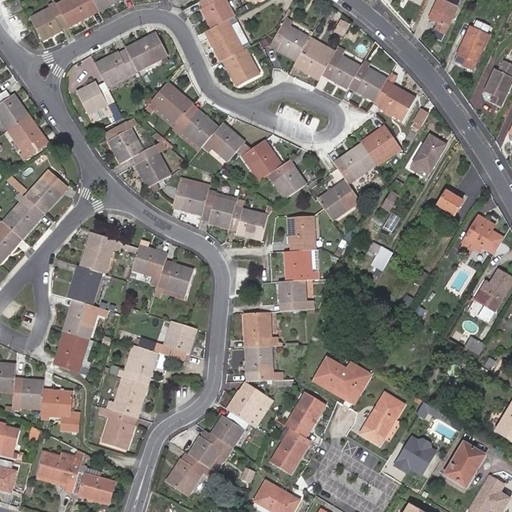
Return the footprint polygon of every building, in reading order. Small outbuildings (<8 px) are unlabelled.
[(92,0),(65,0),(56,5),(66,24),(68,28),(91,16),(89,12),(96,8),(92,0)] [(92,0),(96,8),(99,12),(121,0),(92,0)] [(203,0),(201,1),(205,8),(202,10),(212,29),(228,21),(235,17),(225,0),(203,0)] [(445,34),(461,0),(443,0),(442,0),(438,0),(430,19),(432,21),(430,26),(445,34)] [(10,4),(14,13),(22,10),(18,1),(10,4)] [(66,24),(56,5),(55,2),(48,5),(50,9),(30,19),(42,42),(61,32),(59,28),(66,24)] [(251,48),(235,17),(228,21),(244,51),(246,50),(251,48)] [(284,24),(291,28),(293,22),(287,19),(284,24)] [(227,60),(244,51),(228,21),(212,29),(209,31),(212,37),(209,39),(221,63),(223,62),(227,60)] [(348,24),(344,21),(338,30),(342,33),(348,24)] [(473,29),(471,28),(462,47),(463,48),(460,56),(467,59),(464,66),(473,70),(489,36),(486,35),(489,28),(476,22),(473,29)] [(307,43),(310,38),(291,28),(284,24),(279,33),(274,42),(280,46),(278,50),(297,61),(307,43)] [(127,53),(138,73),(168,57),(158,38),(151,41),(149,37),(125,49),(127,53)] [(335,53),(310,38),(307,43),(333,57),(335,53)] [(269,46),(265,40),(260,43),(263,49),(269,46)] [(325,72),(333,57),(307,43),(297,61),(304,65),(301,70),(320,81),(323,75),(325,72)] [(346,51),(338,48),(335,53),(343,57),(346,51)] [(246,50),(244,51),(227,60),(230,66),(226,68),(237,88),(260,76),(246,50)] [(95,65),(105,83),(107,88),(138,73),(127,53),(121,56),(119,53),(95,65)] [(330,79),(348,90),(349,88),(351,85),(361,67),(343,57),(335,53),(333,57),(325,72),(332,76),(330,79)] [(294,66),(301,70),(304,65),(297,61),(294,66)] [(371,65),(364,61),(362,66),(369,69),(371,65)] [(511,74),(511,66),(503,62),(498,72),(495,70),(485,91),(495,96),(492,102),(501,106),(511,82),(511,78),(510,78),(511,74)] [(362,66),(361,67),(351,85),(359,89),(357,93),(375,103),(377,101),(387,83),(388,81),(369,69),(362,66)] [(398,78),(392,74),(388,81),(387,83),(393,86),(398,78)] [(96,82),(76,92),(89,116),(115,103),(107,88),(105,83),(98,87),(96,82)] [(174,88),(169,83),(166,87),(172,92),(174,88)] [(393,86),(387,83),(377,101),(383,105),(381,110),(403,122),(416,99),(393,86)] [(172,92),(166,87),(153,101),(151,104),(176,126),(177,125),(190,110),(193,106),(194,105),(174,88),(172,92)] [(0,95),(0,119),(8,131),(29,116),(14,95),(11,97),(7,91),(0,96),(0,95)] [(153,101),(150,96),(145,100),(144,101),(149,106),(151,104),(153,101)] [(149,106),(148,107),(173,129),(176,126),(151,104),(149,106)] [(193,106),(190,110),(196,115),(199,112),(193,106)] [(177,125),(176,126),(201,149),(202,148),(219,129),(199,112),(196,115),(190,110),(177,125)] [(403,122),(381,110),(379,112),(401,124),(403,122)] [(414,122),(422,127),(429,115),(421,110),(414,122)] [(29,116),(8,131),(24,153),(20,155),(24,161),(46,147),(40,139),(44,136),(29,116)] [(137,156),(143,153),(127,123),(109,133),(113,139),(109,141),(121,164),(137,156)] [(226,133),(229,129),(224,124),(220,128),(226,133)] [(176,126),(173,129),(173,130),(198,152),(201,149),(176,126)] [(220,128),(219,129),(202,148),(209,154),(213,149),(228,163),(246,144),(229,129),(226,133),(220,128)] [(376,165),(400,149),(386,129),(379,133),(379,132),(362,144),(376,165)] [(409,170),(420,176),(424,170),(429,173),(441,152),(437,150),(442,143),(430,135),(409,170)] [(40,139),(46,147),(49,144),(44,136),(40,139)] [(164,143),(156,147),(160,155),(168,150),(164,143)] [(446,145),(442,143),(437,150),(441,152),(446,145)] [(349,184),(376,165),(362,144),(340,159),(343,163),(337,168),(339,170),(346,181),(349,184)] [(261,182),(269,177),(282,167),(270,149),(266,151),(262,145),(254,151),(244,158),(261,182)] [(156,147),(143,153),(137,156),(140,163),(136,165),(149,189),(172,176),(160,155),(156,147)] [(340,159),(334,163),(337,168),(343,163),(340,159)] [(269,177),(286,201),(307,186),(294,167),(291,169),(287,164),(282,167),(269,177)] [(424,170),(420,176),(426,179),(429,173),(424,170)] [(48,172),(26,197),(42,211),(45,215),(62,195),(59,192),(64,186),(48,172)] [(23,187),(11,176),(7,181),(19,191),(23,187)] [(182,179),(180,184),(210,191),(211,186),(182,179)] [(349,184),(346,181),(339,185),(342,189),(349,184)] [(209,191),(210,191),(180,184),(175,205),(183,207),(182,211),(203,217),(209,191)] [(318,200),(333,222),(354,207),(358,214),(365,209),(349,184),(342,189),(339,185),(318,200)] [(28,191),(23,187),(19,191),(21,193),(24,196),(28,191)] [(231,228),(236,208),(237,203),(216,197),(218,193),(209,191),(203,217),(211,218),(210,223),(231,228)] [(462,201),(446,192),(438,206),(454,216),(462,201)] [(24,196),(21,193),(16,199),(21,202),(3,223),(19,237),(22,240),(40,221),(36,218),(42,211),(26,197),(24,196)] [(389,213),(398,198),(389,193),(380,208),(389,213)] [(265,212),(269,215),(274,210),(270,206),(265,212)] [(262,241),(269,216),(236,208),(231,228),(230,230),(239,232),(238,235),(262,241)] [(45,215),(42,211),(36,218),(40,221),(45,215)] [(390,213),(384,228),(395,233),(401,218),(390,213)] [(504,239),(490,231),(494,225),(479,216),(463,243),(474,250),(478,252),(483,244),(489,247),(496,252),(504,239)] [(311,252),(315,252),(313,217),(287,218),(289,245),(293,245),(294,252),(311,252)] [(19,237),(3,223),(0,225),(0,265),(17,246),(14,243),(19,237)] [(358,234),(350,229),(346,235),(354,240),(358,234)] [(82,267),(103,274),(105,275),(113,251),(120,253),(121,250),(138,255),(139,249),(95,236),(93,243),(89,242),(81,267),(82,267)] [(377,254),(371,265),(382,271),(392,253),(382,247),(381,248),(373,243),(372,246),(370,249),(377,254)] [(470,257),(474,250),(463,243),(459,251),(470,257)] [(151,285),(158,287),(165,266),(166,262),(167,259),(159,256),(160,252),(140,246),(139,249),(138,255),(133,271),(154,278),(151,285)] [(305,281),(319,281),(318,273),(312,273),(311,252),(294,252),(289,253),(285,253),(286,274),(290,274),(291,282),(305,281)] [(187,296),(195,271),(173,264),(172,268),(165,266),(158,287),(187,296)] [(93,307),(103,274),(82,267),(80,275),(76,274),(68,299),(75,301),(80,303),(93,307)] [(502,301),(511,282),(511,278),(497,269),(489,283),(487,287),(483,285),(473,302),(493,315),(502,301)] [(428,275),(421,271),(414,283),(421,287),(428,275)] [(285,312),(314,311),(314,301),(306,302),(305,281),(291,282),(287,283),(279,283),(280,304),(285,304),(285,312)] [(187,296),(158,287),(155,297),(161,299),(163,294),(185,301),(187,296)] [(365,305),(373,310),(376,305),(367,300),(365,305)] [(66,333),(91,341),(101,309),(93,307),(80,303),(78,310),(73,308),(66,333)] [(426,311),(419,307),(415,313),(421,318),(426,311)] [(272,347),(279,346),(279,337),(271,337),(270,313),(244,315),(245,340),(249,340),(249,348),(272,347)] [(162,355),(182,361),(185,353),(189,355),(197,330),(172,322),(162,355)] [(86,368),(82,366),(91,341),(66,333),(57,358),(61,360),(59,367),(80,373),(87,376),(90,369),(86,368)] [(105,337),(102,345),(109,347),(111,339),(105,337)] [(485,346),(471,337),(465,347),(479,355),(485,346)] [(86,368),(95,342),(91,341),(82,366),(86,368)] [(117,377),(123,378),(144,385),(147,378),(151,379),(159,354),(133,345),(125,371),(120,369),(117,377)] [(274,381),(281,380),(281,373),(273,373),(272,347),(249,348),(246,348),(247,374),(251,374),(251,382),(274,381)] [(353,373),(346,369),(328,358),(317,377),(350,396),(358,382),(365,386),(367,382),(372,375),(357,367),(353,373)] [(497,362),(490,358),(486,365),(493,369),(497,362)] [(350,362),(346,369),(353,373),(357,367),(350,362)] [(0,392),(14,394),(15,385),(17,366),(0,364),(0,392)] [(426,382),(433,386),(442,370),(435,366),(426,382)] [(350,396),(317,377),(314,381),(355,404),(365,386),(358,382),(350,396)] [(123,378),(113,411),(134,417),(136,410),(140,412),(148,386),(144,385),(123,378)] [(14,394),(13,406),(43,409),(44,395),(44,390),(45,382),(23,380),(23,385),(15,385),(14,394)] [(245,383),(239,392),(242,394),(246,388),(248,385),(245,383)] [(227,410),(230,412),(249,423),(260,406),(265,409),(271,400),(248,385),(246,388),(242,394),(239,392),(227,410)] [(43,409),(42,420),(49,421),(49,418),(63,419),(62,432),(80,433),(81,413),(72,412),(74,393),(52,391),(52,396),(44,395),(43,409)] [(287,426),(305,437),(325,405),(306,394),(287,426)] [(403,405),(385,395),(366,426),(384,437),(403,405)] [(511,405),(497,431),(511,439),(511,405)] [(249,423),(256,428),(267,410),(265,409),(260,406),(249,423)] [(13,408),(6,407),(5,413),(12,416),(13,411),(13,408)] [(134,417),(113,411),(102,407),(99,415),(111,418),(103,443),(128,451),(136,427),(132,426),(134,417)] [(22,415),(13,411),(12,416),(19,420),(22,415)] [(211,434),(233,448),(249,424),(230,412),(226,418),(222,416),(211,434)] [(8,427),(0,425),(0,446),(3,447),(1,457),(18,461),(18,457),(13,456),(20,432),(8,429),(8,427)] [(41,430),(34,426),(30,443),(37,445),(41,430)] [(310,440),(305,437),(287,426),(279,440),(283,442),(272,461),(291,472),(310,440)] [(229,455),(233,448),(211,434),(208,433),(204,439),(200,437),(188,456),(210,469),(222,451),(229,455)] [(414,434),(397,467),(411,474),(413,470),(427,478),(442,449),(414,434)] [(485,455),(464,443),(445,474),(458,482),(464,486),(474,470),(475,471),(485,455)] [(39,475),(69,484),(68,488),(67,492),(73,494),(85,454),(79,450),(77,457),(74,465),(45,456),(42,455),(37,475),(39,475)] [(45,456),(74,465),(77,457),(71,456),(64,453),(63,457),(46,453),(45,456)] [(88,455),(85,454),(73,494),(73,495),(79,496),(109,505),(115,483),(100,479),(102,473),(88,469),(88,467),(85,466),(88,455)] [(181,459),(166,482),(188,496),(204,472),(207,474),(210,469),(188,456),(188,455),(184,461),(181,459)] [(12,465),(5,463),(0,490),(12,493),(16,472),(11,471),(12,465)] [(464,486),(458,482),(456,484),(466,490),(477,473),(475,471),(474,470),(464,486)] [(68,488),(69,484),(39,475),(38,480),(68,488)] [(506,486),(490,476),(468,511),(490,511),(491,511),(503,511),(511,499),(502,493),(506,486)] [(292,511),(299,501),(267,482),(256,502),(273,511),(292,511)]
